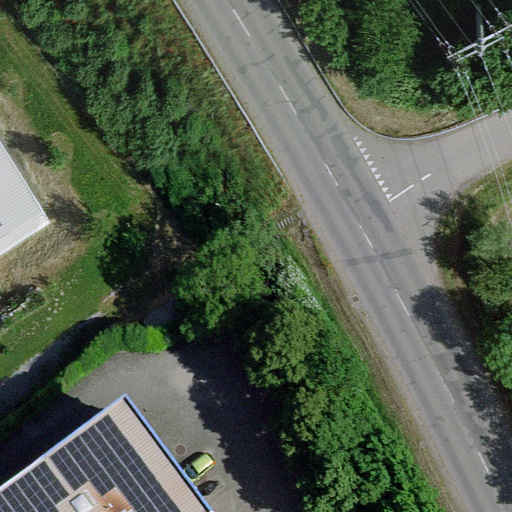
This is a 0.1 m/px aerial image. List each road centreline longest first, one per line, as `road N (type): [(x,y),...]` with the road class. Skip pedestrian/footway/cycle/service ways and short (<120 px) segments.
road 1 (tertiary): [(506,511),(355,217)]
road 2 (tertiary): [(355,217),(226,0)]
road 3 (residential): [(355,217),(511,141)]
road 4 (track): [(96,315),(0,390)]
